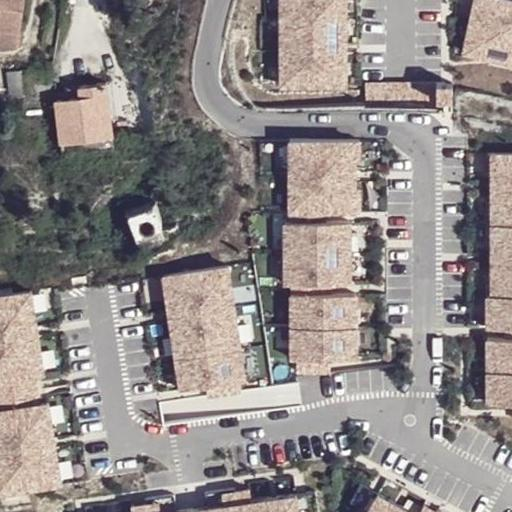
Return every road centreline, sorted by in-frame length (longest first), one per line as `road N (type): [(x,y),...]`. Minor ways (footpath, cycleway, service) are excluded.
road 1 (residential): [(221,0),(206,66),(222,108),(253,126),(389,124),(418,141),(420,386),(409,421)]
road 2 (residential): [(97,294),(114,422),(132,440),(154,445),(355,415),(409,421)]
road 3 (residential): [(409,421),(439,456),(511,495)]
